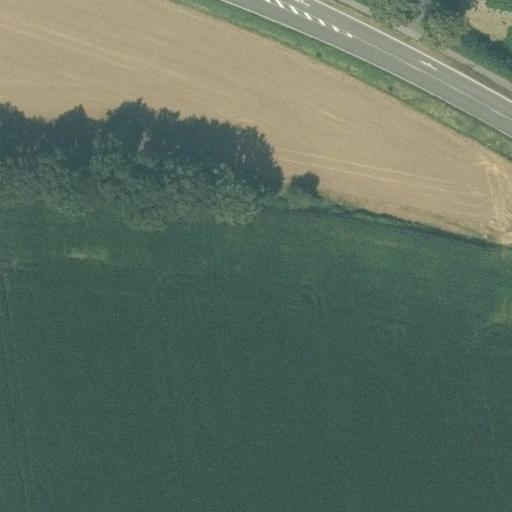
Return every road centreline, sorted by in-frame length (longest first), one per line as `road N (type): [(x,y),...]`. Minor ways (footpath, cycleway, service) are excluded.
road 1 (track): [(511,229),(174,183),(0,170)]
road 2 (secondary): [(511,120),(271,0)]
